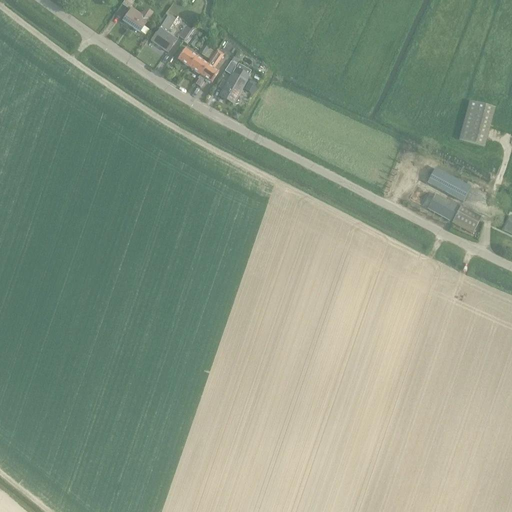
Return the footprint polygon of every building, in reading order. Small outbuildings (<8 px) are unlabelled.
[(128,10),(135,0),(125,0),(122,5),(128,10)] [(148,21),(152,14),(145,9),(140,16),(131,10),(123,22),(139,34),(148,21)] [(166,34),(175,21),(169,16),(163,24),(160,29),(151,42),(168,53),(176,41),(166,34)] [(178,37),(184,41),(190,31),(185,27),(178,37)] [(189,34),(183,43),(187,46),(193,37),(189,34)] [(193,48),(197,41),(193,38),(188,45),(193,48)] [(204,56),(208,49),(204,46),(199,53),(204,56)] [(178,60),(189,68),(196,58),(185,50),(178,60)] [(215,64),(219,57),(215,54),(210,61),(215,64)] [(196,58),(189,68),(200,76),(207,65),(196,58)] [(230,76),(236,66),(239,61),(233,58),(231,62),(224,72),(230,76)] [(207,65),(200,76),(211,84),(218,73),(207,65)] [(246,82),(245,82),(248,77),(236,69),(233,75),(232,74),(219,97),(233,105),(246,82)] [(198,80),(195,84),(200,88),(203,83),(202,82),(198,80)] [(470,102),(459,140),(484,147),(495,109),(470,102)] [(462,203),(470,188),(435,170),(427,184),(462,203)] [(427,209),(452,223),(451,224),(472,235),(481,219),(460,208),(435,195),(427,209)] [(511,217),(510,217),(503,231),(511,234),(511,217)]
